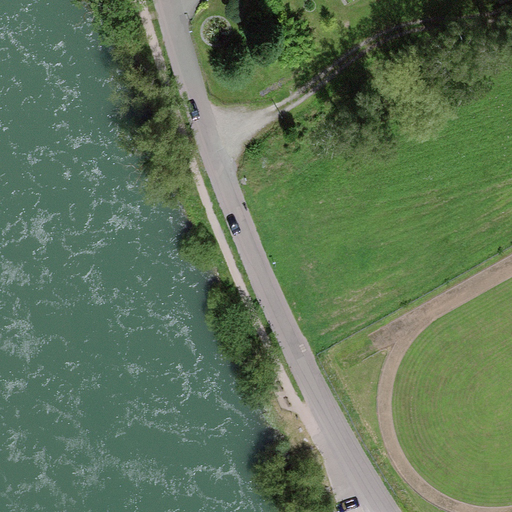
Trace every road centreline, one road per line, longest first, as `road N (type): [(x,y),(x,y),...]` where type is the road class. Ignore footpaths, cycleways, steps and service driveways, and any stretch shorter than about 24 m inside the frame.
road 1 (residential): [(389,511),(304,368),(257,265),(208,141),(166,0)]
road 2 (track): [(208,141),(277,112),(438,0)]
